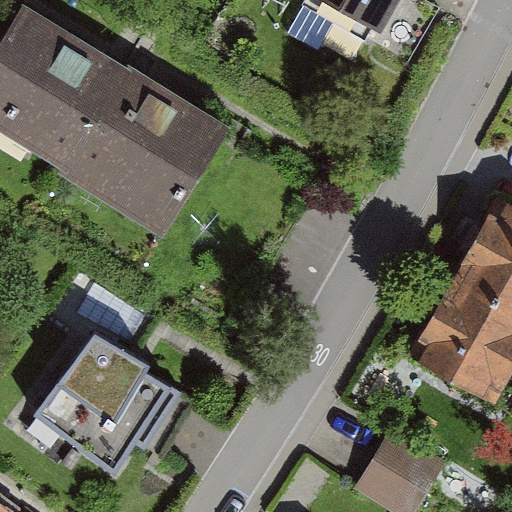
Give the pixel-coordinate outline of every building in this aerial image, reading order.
[(26,0),(19,0),(0,31),(0,137),(157,236),(227,125),(26,0)] [(392,0),(317,0),(375,32),(392,0)] [(511,365),(511,207),(490,195),(398,359),(488,409),(511,365)] [(91,323),(32,408),(114,465),(131,440),(139,445),(172,398),(140,376),(149,364),(91,323)] [(416,511),(442,470),(391,439),(358,495),(387,511),(416,511)]
